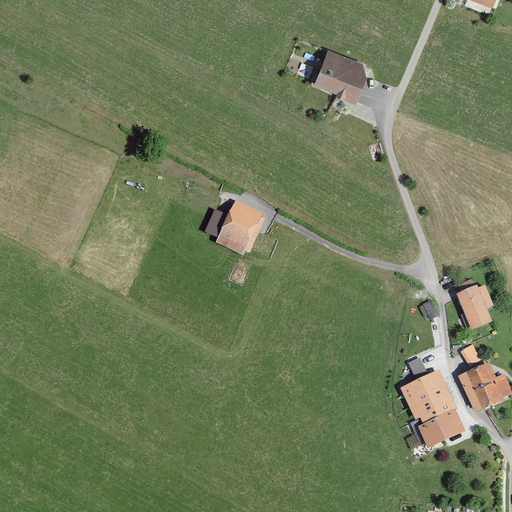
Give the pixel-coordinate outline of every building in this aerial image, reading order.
[(468,0),(493,9),(496,0),(468,0)] [(367,78),(361,63),(328,49),(314,84),(336,93),(335,96),(355,105),(367,78)] [(260,221),(263,216),(234,203),(227,217),(215,212),(205,235),(218,240),(215,246),(243,258),(245,254),(249,256),(264,223),(260,221)] [(493,309),(485,289),(478,292),(477,289),(474,290),(471,282),(456,288),(459,296),(457,297),(471,334),(492,325),(486,311),(493,309)] [(468,361),(480,356),(474,341),(462,346),(468,361)] [(415,373),(427,367),(420,353),(408,359),(415,373)] [(496,380),(489,366),(459,379),(473,411),(476,410),(478,413),(511,398),(502,377),(496,380)] [(466,433),(437,373),(400,390),(428,451),(466,433)]
